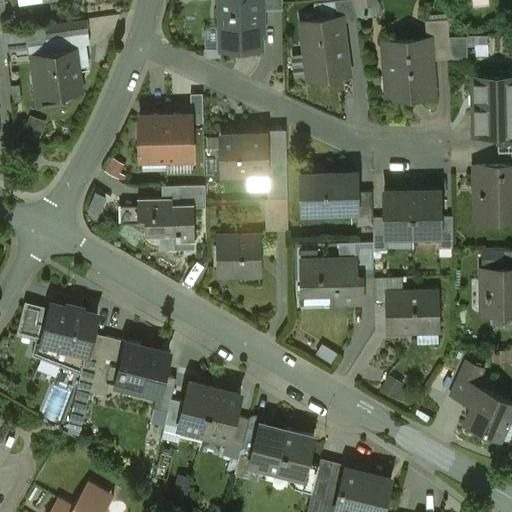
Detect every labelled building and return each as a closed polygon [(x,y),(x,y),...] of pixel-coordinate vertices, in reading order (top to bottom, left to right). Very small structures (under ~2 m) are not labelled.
[(261,0),(219,0),(220,49),(261,48),(260,31),(263,31),(262,8),(261,0)] [(282,0),(261,0),(262,8),(282,8),(282,0)] [(334,0),(336,17),(341,16),(342,22),(357,21),(354,0),(334,0)] [(336,17),(300,21),(308,75),(348,70),(342,22),(341,16),(336,17)] [(84,19),(44,24),(46,38),(86,33),(84,19)] [(447,19),(425,21),(426,39),(429,38),(431,59),(448,58),(447,19)] [(426,39),(383,42),(387,98),(433,95),(431,59),(429,38),(426,39)] [(75,50),(35,56),(38,72),(42,72),(44,87),(44,89),(60,87),(61,92),(62,92),(80,90),(75,50)] [(511,133),(511,77),(473,78),(474,134),(497,134),(511,133)] [(60,87),(44,89),(44,87),(35,88),(38,106),(64,102),(62,92),(61,92),(60,87)] [(190,113),(165,114),(166,158),(191,157),(190,113)] [(165,114),(139,114),(140,158),(166,158),(165,114)] [(266,132),(220,134),(221,172),(252,171),(252,165),(264,165),(265,171),(266,171),(266,163),(266,132)] [(511,133),(497,134),(497,151),(511,151),(511,133)] [(287,198),(286,162),(266,163),(266,171),(267,199),(287,198)] [(511,164),(511,165),(475,165),(476,220),(511,218),(511,164)] [(356,171),(301,173),(301,211),(355,210),(355,204),(357,204),(356,191),(356,171)] [(205,184),(179,184),(179,203),(193,202),(193,207),(205,207),(205,184)] [(416,188),(407,188),(405,190),(383,190),(384,216),(384,234),(386,234),(440,233),(439,189),(418,190),(416,188)] [(371,190),(356,191),(357,204),(355,204),(355,210),(356,226),(372,225),(372,216),(371,190)] [(179,203),(172,203),(172,197),(137,198),(137,218),(145,217),(145,235),(177,235),(177,242),(194,241),(193,207),(193,202),(179,203)] [(267,199),(265,199),(265,230),(288,230),(287,198),(267,199)] [(384,216),(372,216),(372,225),(373,241),(373,249),(386,248),(386,234),(384,234),(384,216)] [(258,235),(218,236),(219,274),(259,273),(258,235)] [(373,241),(354,241),(354,258),(355,258),(355,276),(361,276),(362,276),(373,276),(373,249),(373,241)] [(511,249),(503,249),(504,268),(511,268),(511,249)] [(355,276),(355,258),(354,258),(301,259),(301,294),(335,293),(335,302),(362,302),(362,276),(361,276),(355,276)] [(511,268),(504,268),(482,269),(483,297),(488,297),(489,313),(490,313),(511,312),(511,268)] [(437,291),(386,292),(387,311),(390,311),(390,330),(438,329),(437,291)] [(81,306),(69,303),(68,306),(52,302),(42,340),(86,351),(87,351),(92,332),(97,313),(80,309),(81,306)] [(511,312),(490,313),(491,323),(494,327),(509,326),(511,323),(511,312)] [(92,332),(87,351),(86,351),(81,373),(94,376),(99,355),(104,335),(92,332)] [(127,340),(104,335),(99,355),(122,361),(127,340)] [(169,351),(127,340),(122,361),(99,355),(94,376),(94,377),(157,393),(159,393),(163,374),(169,351)] [(54,383),(62,361),(43,354),(35,376),(54,383)] [(511,406),(511,402),(475,385),(482,369),(466,361),(451,393),(473,403),(465,421),(498,437),(511,406)] [(176,377),(163,374),(159,393),(157,393),(154,407),(168,410),(171,398),(176,377)] [(208,385),(189,380),(184,401),(178,425),(204,431),(213,395),(210,392),(220,386),(216,380),(208,385)] [(240,393),(221,388),(220,386),(210,392),(213,395),(204,431),(228,438),(228,439),(229,439),(235,415),(240,393)] [(184,401),(171,398),(168,410),(165,422),(178,425),(184,401)] [(248,418),(235,415),(229,439),(242,442),(248,418)] [(261,421),(248,418),(242,442),(237,460),(250,463),(261,421)] [(313,434),(261,421),(250,463),(288,472),(297,488),(312,491),(318,464),(307,461),(313,434)] [(345,466),(321,460),(321,458),(320,457),(318,464),(312,491),(309,501),(335,508),(345,466)] [(380,511),(389,477),(345,466),(335,508),(338,509),(352,511),(380,511)] [(335,508),(309,501),(306,511),(337,511),(338,509),(335,508)]
